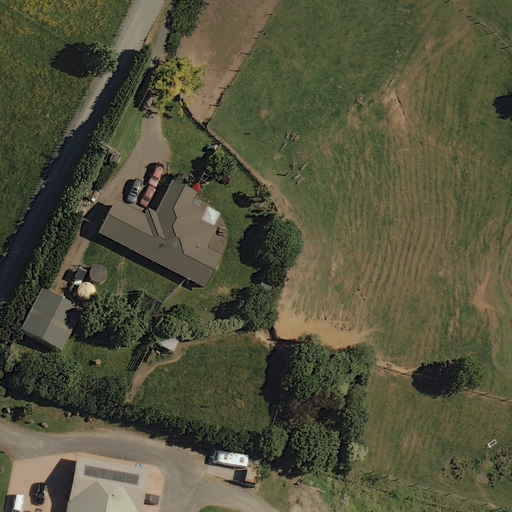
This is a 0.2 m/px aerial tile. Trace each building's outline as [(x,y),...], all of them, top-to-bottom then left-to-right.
[(193,199),(168,187),(150,223),(112,204),(96,237),(201,291),(217,259),(203,252),(213,233),(196,224),(201,215),(188,208),(193,199)] [(84,283),(97,290),(105,275),(92,268),(84,283)] [(97,290),(84,283),(74,300),(87,307),(97,290)] [(79,315),(39,295),(19,335),(60,355),(79,315)] [(177,342),(155,333),(150,345),(171,355),(177,342)] [(258,465),(212,451),(206,475),(251,488),(258,465)] [(137,511),(143,481),(77,469),(73,495),(67,494),(63,511),(137,511)]
